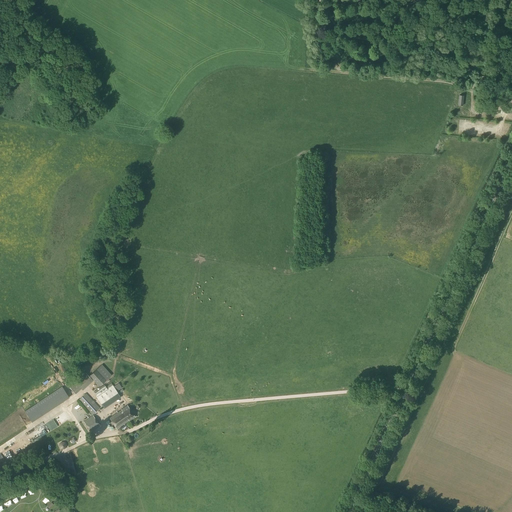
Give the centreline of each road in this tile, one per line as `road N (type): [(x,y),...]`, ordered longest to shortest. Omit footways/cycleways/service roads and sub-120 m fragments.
road 1 (track): [(0,480),(92,437),(188,407),(404,388)]
road 2 (tertiary): [(348,511),(511,154)]
road 3 (track): [(326,73),(439,81),(511,98)]
